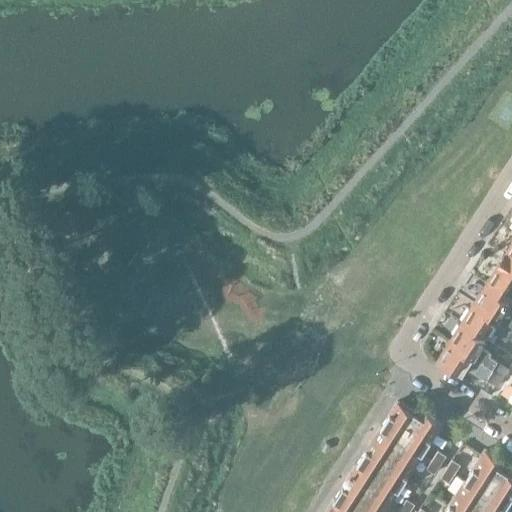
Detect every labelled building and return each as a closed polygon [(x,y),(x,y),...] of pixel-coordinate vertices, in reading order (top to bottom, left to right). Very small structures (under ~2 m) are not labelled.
[(511,258),(511,268),(510,272),(511,272),(511,242),(505,253),(504,252),(502,254),(504,255),(504,254),(511,258)] [(496,264),(498,265),(486,283),(511,300),(511,298),(511,272),(510,272),(511,268),(511,258),(504,254),(504,255),(502,254),(496,264)] [(474,303),(511,326),(511,300),(486,283),(474,303)] [(511,326),(474,303),(462,321),(487,338),(492,330),(505,339),(507,336),(511,328),(511,326)] [(462,321),(449,340),(503,375),(508,367),(489,355),(490,352),(481,346),(484,341),(493,347),(495,343),(487,338),(462,321)] [(460,375),(466,366),(497,386),(503,375),(449,340),(437,360),(460,375)] [(511,373),(502,389),(511,395),(511,373)] [(382,511),(438,426),(442,420),(417,404),(413,410),(397,400),(324,511),(382,511)] [(500,511),(511,494),(511,474),(506,471),(510,464),(485,448),(481,454),(443,511),(500,511)] [(438,449),(432,458),(440,464),(445,454),(438,449)] [(434,472),(440,464),(432,458),(426,467),(434,472)] [(459,464),(452,459),(446,468),(453,473),(459,464)] [(448,481),(453,473),(446,468),(440,476),(448,481)] [(406,497),(400,507),(408,511),(414,502),(406,497)]
